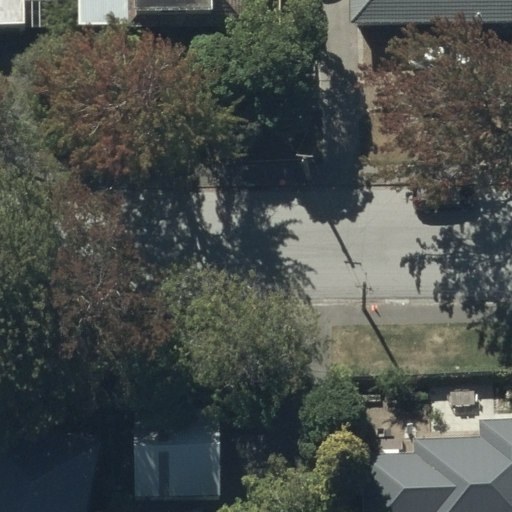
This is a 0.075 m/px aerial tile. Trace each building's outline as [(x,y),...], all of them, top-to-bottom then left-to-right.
[(0,0),(0,38),(84,37),(84,49),(251,45),(249,0),(0,0)] [(366,35),(365,0),(302,0),(304,36),(366,35)] [(511,0),(365,0),(366,35),(511,31),(511,0)] [(224,417),(140,417),(139,506),(224,506),(224,417)] [(0,511),(93,511),(106,451),(0,429),(0,511)] [(511,511),(511,438),(491,439),(491,455),(425,457),(425,476),(373,477),(373,511),(511,511)]
